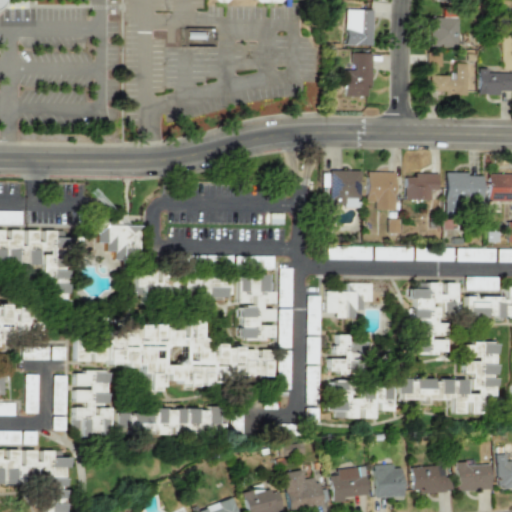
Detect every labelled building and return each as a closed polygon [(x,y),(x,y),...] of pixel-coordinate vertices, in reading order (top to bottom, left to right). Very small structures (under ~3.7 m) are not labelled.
[(369,10),(342,9),(342,45),(369,45),(369,10)] [(455,47),(456,17),(427,16),(427,46),(455,47)] [(342,69),(341,95),(363,96),(364,86),(368,86),(369,53),(349,52),(349,69),(342,69)] [(426,91),(441,91),(441,95),(463,95),(464,63),(452,63),(452,75),(426,74),(426,91)] [(511,72),(485,72),(485,68),(476,68),(475,94),(498,94),(498,90),(510,91),(511,72)] [(358,170),(327,169),(325,205),(357,206),(358,170)] [(391,210),(392,172),(364,171),(363,201),(372,201),(372,209),(391,210)] [(441,173),(440,212),(455,212),(456,201),(478,202),(479,174),(441,173)] [(511,202),(511,174),(484,173),(484,201),(511,202)] [(401,199),(427,200),(427,190),(435,190),(435,174),(401,174),(401,199)] [(511,221),(503,221),(503,242),(511,242),(511,221)] [(94,225),(94,243),(102,242),(102,251),(110,251),(110,258),(137,257),(137,224),(94,225)] [(63,306),(65,238),(60,238),(60,231),(38,230),(38,242),(33,241),(33,230),(19,230),(4,230),(4,239),(0,238),(0,262),(34,264),(35,252),(40,252),(38,305),(63,306)] [(324,259),(368,260),(368,247),(324,247),(324,259)] [(409,248),(371,248),(371,260),(409,260),(409,248)] [(450,261),(450,248),(412,248),(412,260),(450,261)] [(490,249),(453,249),(453,261),(490,261),(490,249)] [(511,262),(511,249),(494,249),(494,262),(511,262)] [(271,266),(271,257),(254,257),(253,265),(271,266)] [(289,268),(277,268),(276,306),(289,306),(289,268)] [(227,295),(226,274),(185,275),(185,272),(130,273),(130,296),(227,295)] [(235,338),(269,339),(270,323),(269,323),(270,309),(259,308),(259,304),(270,304),(270,282),(263,281),(264,275),(234,275),(233,303),(248,303),(248,307),(236,307),(235,338)] [(462,289),(494,289),(494,278),(462,277),(462,289)] [(410,354),(441,353),(440,322),(434,323),(433,304),(439,304),(439,314),(453,313),(451,283),(439,283),(440,293),(435,293),(434,282),(412,283),(413,289),(403,289),(403,299),(407,299),(410,354)] [(351,318),(351,309),(359,310),(359,301),(367,302),(368,283),(341,283),(341,291),(322,291),(322,313),(332,313),(332,318),(351,318)] [(460,297),(460,318),(511,317),(511,284),(501,284),(501,296),(460,297)] [(317,296),(304,296),(303,334),(316,334),(317,296)] [(0,336),(17,333),(40,337),(35,311),(0,305),(0,336)] [(275,347),(288,347),(288,309),(276,309),(275,347)] [(67,339),(72,362),(81,360),(86,352),(86,350),(117,368),(135,365),(137,374),(141,373),(145,394),(152,392),(159,381),(157,373),(182,387),(182,390),(190,389),(193,383),(199,386),(205,385),(206,384),(233,379),(239,369),(234,343),(203,349),(201,339),(198,337),(194,318),(177,321),(180,337),(155,323),(67,339)] [(324,357),(323,373),(359,374),(360,337),(330,336),(330,357),(324,357)] [(316,363),(316,337),(303,337),(303,363),(316,363)] [(491,413),(489,342),(458,343),(458,357),(472,357),(472,360),(457,361),(457,373),(465,373),(466,392),(462,392),(461,378),(394,380),(394,400),(447,399),(447,414),(462,413),(491,413)] [(45,360),(45,347),(19,347),(19,359),(45,360)] [(61,347),(48,347),(48,359),(61,359),(61,347)] [(239,378),(268,377),(267,349),(253,350),(253,349),(238,350),(239,378)] [(288,351),(275,351),(274,396),(287,396),(288,351)] [(315,367),(303,366),(302,405),(314,405),(315,367)] [(107,434),(106,407),(93,407),(94,415),(88,415),(88,404),(104,404),(103,371),(69,372),(69,388),(69,405),(68,405),(69,420),(75,420),(75,435),(107,434)] [(34,413),(35,375),(22,374),(21,413),(34,413)] [(62,414),(63,375),(50,375),(50,413),(62,414)] [(388,385),(355,384),(355,399),(346,398),(347,381),(325,380),(324,411),(331,411),(330,418),(352,418),(352,409),(358,410),(357,418),(371,419),(371,411),(387,411),(388,385)] [(0,415),(11,415),(11,404),(0,403),(0,415)] [(220,434),(220,410),(181,410),(181,408),(152,408),(152,415),(113,415),(113,434),(220,434)] [(50,430),(62,430),(63,417),(50,417),(50,430)] [(17,431),(0,431),(0,442),(17,442),(17,431)] [(0,480),(41,482),(40,511),(61,511),(62,489),(61,489),(61,468),(65,468),(65,457),(58,457),(58,451),(36,451),(36,462),(30,461),(31,450),(16,450),(2,450),(2,459),(0,458),(0,480)] [(511,487),(511,459),(502,460),(501,453),(492,454),(492,487),(511,487)] [(452,490),(487,489),(486,464),(470,464),(470,460),(451,461),(452,490)] [(332,469),(333,474),(325,475),(329,502),(340,501),(340,497),(364,494),(360,465),(332,469)] [(398,496),(398,465),(370,465),(370,497),(398,496)] [(407,466),(408,492),(448,491),(447,476),(440,476),(440,465),(407,466)] [(318,505),(314,477),(299,478),(298,469),(276,472),(278,491),(282,490),(284,509),(318,505)] [(277,511),(274,489),(259,491),(258,484),(246,485),(247,491),(240,492),(242,511),(277,511)] [(232,511),(227,497),(194,510),(194,511),(232,511)]
